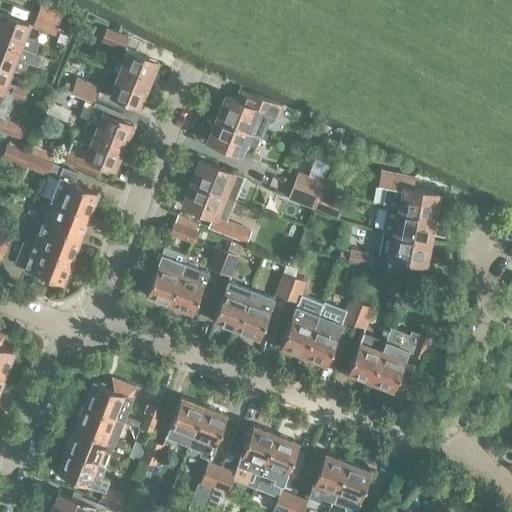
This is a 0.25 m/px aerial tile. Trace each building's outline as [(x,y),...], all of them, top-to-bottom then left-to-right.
[(41,1),(36,13),(59,22),(64,10),(41,1)] [(0,13),(0,37),(20,45),(34,51),(35,51),(38,39),(24,34),(29,22),(1,11),(0,13)] [(32,24),(55,32),(59,22),(36,13),(32,24)] [(128,36),(106,28),(102,39),(124,47),(128,36)] [(34,51),(20,45),(0,37),(0,63),(11,68),(23,72),(27,59),(37,63),(41,53),(35,51),(34,51)] [(120,70),(150,83),(159,60),(129,48),(120,70)] [(11,68),(0,63),(0,89),(12,94),(11,96),(13,96),(22,100),(26,89),(6,81),(11,68)] [(150,83),(120,70),(109,66),(100,88),(141,105),(150,83)] [(71,86),(93,96),(99,82),(77,72),(71,86)] [(12,94),(0,89),(0,130),(22,140),(28,126),(4,117),(13,96),(11,96),(12,94)] [(241,89),(237,100),(226,95),(217,119),(261,136),(266,123),(268,123),(275,120),(277,117),(279,118),(283,108),(280,106),(280,104),(241,89)] [(124,112),(95,100),(84,128),(85,129),(85,128),(96,133),(123,145),(132,122),(121,118),(124,112)] [(259,151),(255,150),(261,136),(217,119),(208,140),(259,161),(261,156),(259,151)] [(64,159),(95,171),(97,172),(101,161),(114,167),(123,145),(96,133),(85,128),(85,129),(80,139),(73,136),(64,159)] [(24,166),(30,152),(6,143),(1,157),(24,166)] [(30,152),(24,166),(47,175),(53,160),(30,152)] [(317,154),(311,171),(321,175),(327,158),(317,154)] [(192,181),(236,199),(245,176),(201,159),(192,181)] [(98,189),(95,188),(73,180),(76,172),(63,167),(51,197),(89,212),(98,189)] [(395,209),(436,217),(440,193),(413,187),(415,176),(391,171),(384,206),(389,207),(395,209)] [(294,185),(319,195),(321,191),(324,182),(299,172),(294,185)] [(236,199),(192,181),(183,203),(220,218),(215,230),(241,240),(241,239),(247,241),(250,233),(245,231),(245,229),(227,222),(236,199)] [(319,195),(294,185),(292,184),(285,200),(313,211),(315,207),(319,195)] [(321,191),(319,195),(315,207),(325,211),(331,195),(321,191)] [(0,204),(8,208),(11,200),(0,195),(0,204)] [(89,212),(51,197),(42,220),(80,234),(89,212)] [(11,200),(8,208),(19,212),(22,204),(11,200)] [(395,209),(389,207),(385,231),(391,233),(431,240),(436,217),(395,209)] [(19,212),(8,208),(5,215),(16,220),(19,212)] [(193,242),(200,224),(179,214),(176,222),(175,221),(170,233),(193,242)] [(34,242),(33,242),(72,257),(80,234),(42,220),(34,242)] [(0,255),(2,257),(11,234),(0,229),(0,255)] [(412,274),(415,262),(426,264),(431,240),(391,233),(385,231),(378,267),(412,274)] [(15,262),(24,265),(63,280),(72,257),(33,242),(34,242),(24,238),(15,262)] [(220,270),(227,251),(216,247),(208,266),(220,270)] [(349,261),(372,265),(374,253),(351,248),(349,261)] [(227,251),(220,270),(231,274),(238,256),(227,251)] [(169,303),(185,262),(162,253),(146,294),(169,303)] [(185,262),(169,303),(192,312),(208,271),(185,262)] [(285,296),(293,277),(283,273),(275,292),(285,296)] [(293,277),(285,296),(296,300),(303,281),(293,277)] [(235,328),(251,288),(228,279),(212,319),(235,328)] [(251,288),(235,328),(258,337),(273,296),(251,288)] [(348,298),(340,318),(353,323),(361,303),(348,298)] [(361,303),(353,323),(366,328),(374,307),(361,303)] [(302,355),(318,314),(295,305),(279,346),(302,355)] [(318,314),(302,355),(325,363),(341,323),(318,314)] [(390,327),(385,340),(369,380),(392,389),(407,350),(411,352),(411,353),(422,357),(431,336),(419,331),(418,333),(411,330),(409,334),(390,327)] [(0,368),(6,371),(14,348),(0,342),(4,333),(0,331),(0,368)] [(346,372),(369,380),(385,340),(362,331),(346,372)] [(84,403),(95,407),(122,418),(131,394),(93,380),(84,403)] [(189,442),(203,404),(181,395),(166,433),(189,442)] [(140,425),(152,430),(161,407),(149,402),(140,425)] [(75,425),(94,433),(95,433),(113,440),(122,418),(95,407),(84,403),(83,405),(81,404),(77,414),(79,415),(75,425)] [(203,404),(189,442),(201,447),(200,451),(210,455),(227,413),(203,404)] [(267,454),(276,432),(253,423),(238,461),(245,464),(242,472),(257,479),(261,470),(267,454)] [(66,448),(94,459),(95,459),(104,463),(113,440),(95,433),(94,433),(75,425),(71,435),(69,434),(65,444),(67,445),(66,448)] [(267,454),(261,470),(273,475),(272,479),(282,483),(299,441),(276,432),(267,454)] [(143,452),(140,459),(144,460),(139,472),(149,476),(153,464),(156,465),(163,444),(148,439),(146,444),(143,452)] [(135,440),(132,448),(143,452),(146,444),(135,440)] [(94,459),(66,448),(57,470),(95,485),(96,484),(103,487),(99,497),(122,507),(127,494),(106,486),(109,478),(100,475),(104,463),(95,459),(94,459)] [(132,448),(129,456),(140,460),(143,452),(132,448)] [(341,478),(348,460),(325,451),(308,493),(318,497),(320,493),(333,498),(341,478)] [(341,478),(333,498),(345,503),(344,507),(354,511),(371,469),(348,460),(341,478)] [(199,479),(214,485),(221,466),(206,461),(199,479)] [(214,485),(207,503),(220,508),(234,471),(221,466),(214,485)] [(410,480),(397,498),(407,505),(420,487),(410,480)] [(280,511),(286,511),(293,494),(280,488),(273,509),(280,511)] [(49,511),(90,511),(104,511),(105,509),(102,503),(73,492),(72,495),(58,490),(49,511)] [(293,494),(286,511),(302,511),(308,499),(293,494)] [(423,511),(461,511),(436,495),(423,511)]
